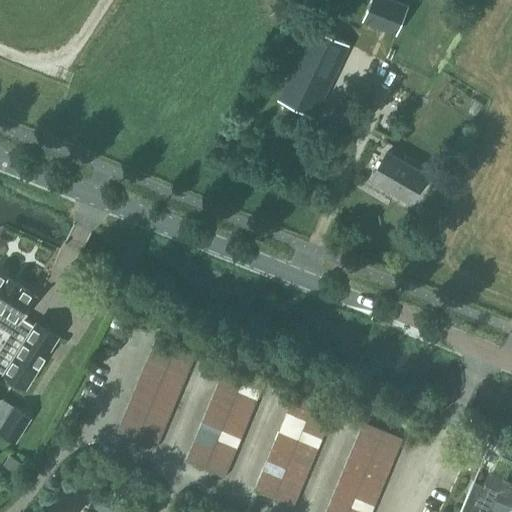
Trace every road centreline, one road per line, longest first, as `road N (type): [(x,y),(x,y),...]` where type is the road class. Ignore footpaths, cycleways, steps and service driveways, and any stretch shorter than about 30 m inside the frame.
road 1 (unclassified): [(486,351),(0,159)]
road 2 (track): [(0,50),(61,74),(109,0)]
road 3 (residential): [(92,441),(74,433),(5,511)]
road 4 (residential): [(231,499),(277,386)]
road 5 (residential): [(163,471),(209,360)]
